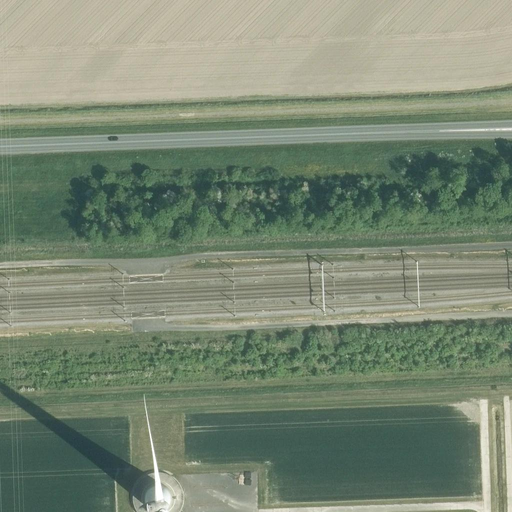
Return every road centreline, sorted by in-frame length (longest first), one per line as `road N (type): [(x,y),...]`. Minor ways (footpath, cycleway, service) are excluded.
road 1 (trunk): [(317,135),(0,146)]
road 2 (trunk): [(511,124),(317,135)]
road 3 (trunk): [(317,135),(511,135)]
